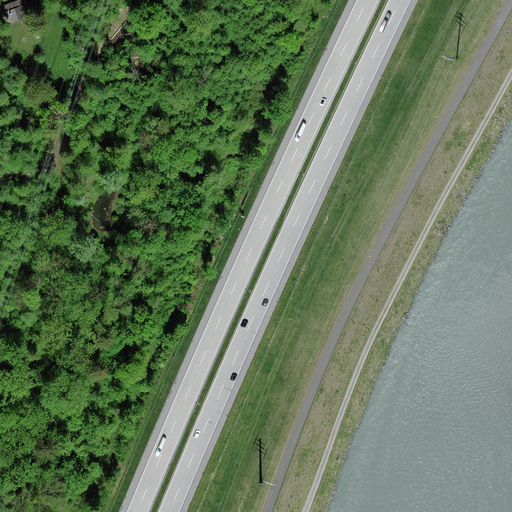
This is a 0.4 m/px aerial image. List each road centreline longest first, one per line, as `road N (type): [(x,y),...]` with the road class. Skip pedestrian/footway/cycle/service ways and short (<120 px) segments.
road 1 (track): [(510,0),(327,349),(267,511)]
road 2 (motorway): [(168,511),(400,0)]
road 3 (motorway): [(367,0),(137,511)]
road 4 (track): [(511,81),(371,341),(304,511)]
